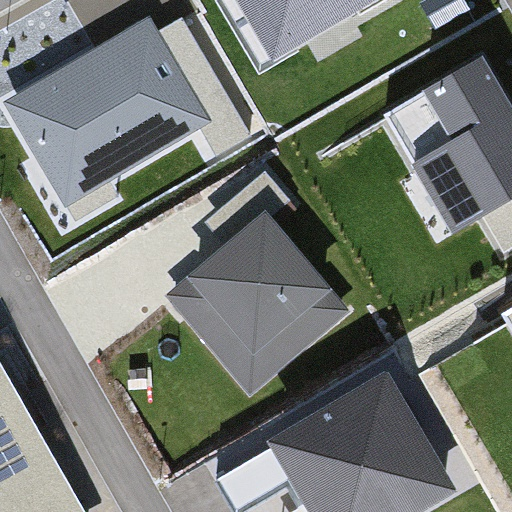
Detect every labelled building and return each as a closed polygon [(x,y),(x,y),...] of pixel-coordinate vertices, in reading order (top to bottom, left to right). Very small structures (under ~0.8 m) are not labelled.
[(239,0),(282,71),(401,0),(239,0)] [(150,16),(2,97),(63,209),(212,129),(150,16)] [(511,120),(480,62),(381,115),(445,233),(479,215),(490,234),(511,222),(511,120)] [(263,204),(160,289),(245,392),(348,308),(263,204)] [(511,313),(498,321),(511,346),(511,313)] [(91,511),(7,349),(0,352),(0,511),(91,511)] [(390,377),(273,442),(312,511),(415,511),(454,491),(390,377)]
